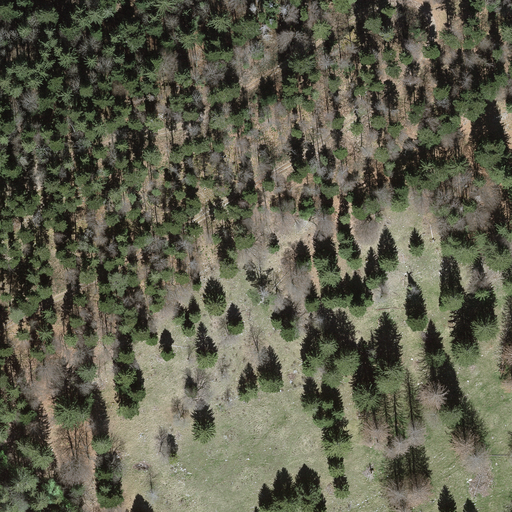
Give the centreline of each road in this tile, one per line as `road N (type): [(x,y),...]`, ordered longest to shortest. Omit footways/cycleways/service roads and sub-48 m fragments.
road 1 (track): [(434,14),(431,50),(407,85),(176,236),(0,333)]
road 2 (track): [(434,14),(416,3),(389,6),(263,86),(192,120),(0,174)]
